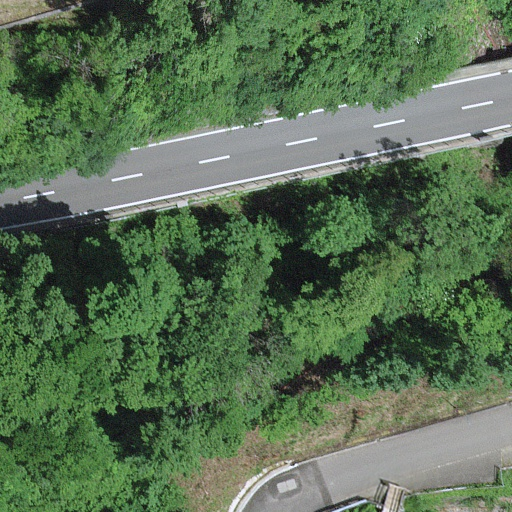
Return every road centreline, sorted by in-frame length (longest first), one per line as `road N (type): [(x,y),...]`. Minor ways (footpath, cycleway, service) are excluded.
road 1 (primary): [(511,100),(0,204)]
road 2 (unclassified): [(272,511),(290,498),(511,424)]
